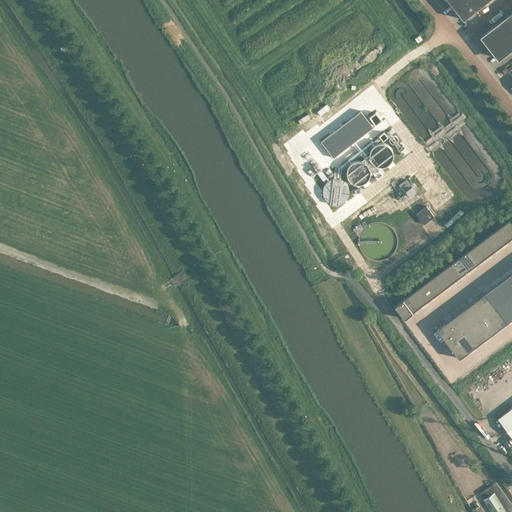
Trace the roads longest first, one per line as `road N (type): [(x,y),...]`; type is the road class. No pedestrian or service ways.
road 1 (track): [(332,511),(198,270)]
road 2 (unclassified): [(511,470),(392,309),(351,274)]
